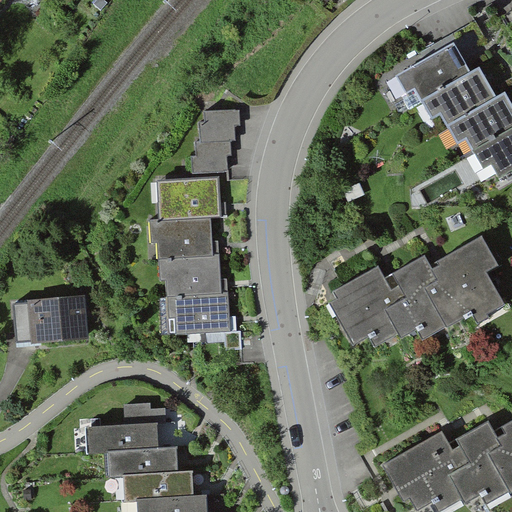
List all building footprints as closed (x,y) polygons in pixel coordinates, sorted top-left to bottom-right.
[(0,0),(0,4),(5,9),(13,0),(0,0)] [(476,82),(458,50),(402,83),(411,100),(421,94),(438,123),(444,120),(462,152),(473,146),(490,175),(496,171),(504,185),(511,180),(511,102),(510,99),(500,105),(484,77),(476,82)] [(247,115),(214,116),(215,129),(207,129),(209,151),(204,151),(204,164),(198,164),(199,181),(233,179),(232,161),(237,161),(236,147),(243,147),(242,133),(248,133),(247,115)] [(218,180),(161,185),(164,226),(155,227),(159,279),(168,279),(171,318),(177,318),(178,338),(232,334),(228,292),(222,293),(219,256),(214,257),(211,221),(221,220),(218,180)] [(346,300),(338,304),(361,346),(374,339),(380,349),(415,329),(425,346),(480,314),(487,326),(511,312),(511,310),(493,278),(506,271),(487,236),(439,263),(433,252),(389,277),(384,268),(342,292),(346,300)] [(91,299),(34,304),(39,348),(95,343),(91,299)] [(448,436),(390,467),(414,511),(429,511),(439,507),(441,511),(450,511),(482,495),(489,507),(511,493),(511,424),(500,431),(495,423),(453,445),(448,436)] [(160,426),(95,431),(97,456),(113,455),(115,482),(128,481),(130,502),(141,502),(141,511),(211,511),(210,498),(199,499),(197,473),(183,474),(181,449),(162,450),(160,426)]
